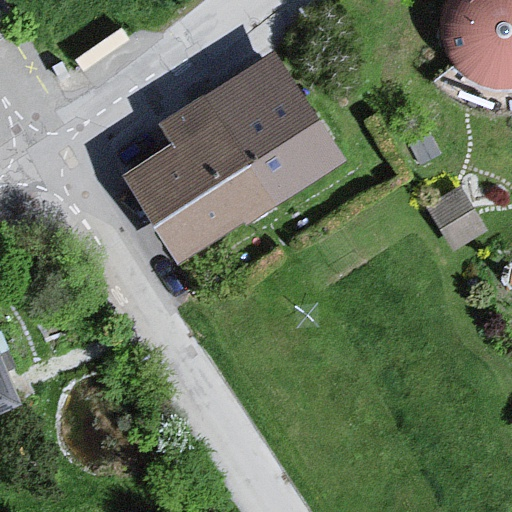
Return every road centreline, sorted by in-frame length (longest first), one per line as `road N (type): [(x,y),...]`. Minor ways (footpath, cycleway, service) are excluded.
road 1 (residential): [(45,160),(280,511)]
road 2 (residential): [(256,0),(45,160)]
